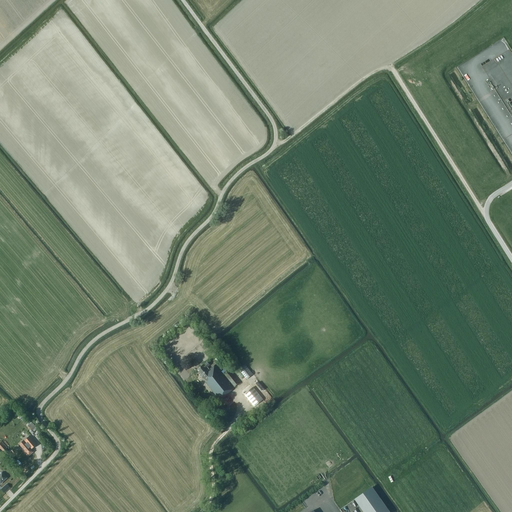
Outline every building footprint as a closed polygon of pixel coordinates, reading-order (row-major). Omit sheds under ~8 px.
[(209,370),(207,367),(210,365),(207,362),(203,365),(196,370),(206,381),(205,382),(220,401),(234,389),(233,388),(240,382),(230,369),(223,374),(215,365),(209,370)] [(245,364),(239,370),(236,371),(243,380),(244,379),(246,380),(253,374),(245,364)] [(253,387),(244,394),(254,407),(263,400),(253,387)] [(29,423),(31,420),(25,414),(22,418),(29,423)] [(27,425),(34,432),(38,428),(31,421),(27,425)] [(31,450),(37,445),(29,436),(19,444),(26,452),(25,453),(28,457),(34,452),(31,450)]
